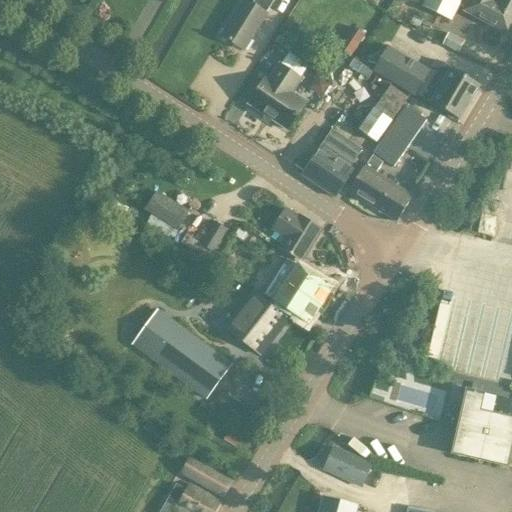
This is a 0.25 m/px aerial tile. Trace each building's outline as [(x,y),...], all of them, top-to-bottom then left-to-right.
[(274,0),(255,0),(252,5),(245,0),(222,36),(244,50),(267,14),(275,0),(274,0)] [(508,34),(511,27),(511,0),(427,0),(423,7),(452,22),(460,6),(466,9),(464,12),(508,34)] [(338,50),(351,58),(366,36),(353,28),(338,50)] [(449,35),(444,46),(458,53),(463,43),(449,35)] [(460,119),(479,86),(436,61),(429,72),(387,48),(373,72),(415,97),(416,94),(460,119)] [(368,80),(373,72),(354,60),(349,67),(368,80)] [(288,130),(306,104),(291,94),(300,80),(280,66),(270,80),(267,78),(249,104),(288,130)] [(359,131),(377,143),(409,98),(390,85),(359,131)] [(394,168),(425,121),(404,108),(373,155),(394,168)] [(350,168),(361,151),(331,131),(308,165),(300,160),(295,168),(303,173),(301,176),(335,198),(353,170),(350,168)] [(396,222),(412,197),(375,174),(382,163),(371,156),(349,193),(396,222)] [(178,231),(189,213),(157,194),(146,211),(178,231)] [(301,263),(322,230),(300,216),(299,217),(286,209),(273,230),(286,238),(279,249),(301,263)] [(213,252),(226,231),(215,224),(201,245),(213,252)] [(251,249),(257,240),(240,229),(234,239),(251,249)] [(286,259),(275,277),(320,305),(332,286),(298,265),(297,266),(286,259)] [(320,305),(275,277),(263,295),(275,302),(274,303),(308,324),(320,305)] [(262,356),(290,318),(272,306),(253,292),(225,329),(262,356)] [(470,366),(477,313),(451,309),(444,363),(470,366)] [(207,399),(232,365),(157,311),(132,345),(207,399)] [(456,440),(452,456),(509,468),(511,468),(511,401),(484,396),(484,395),(467,391),(459,426),(457,426),(454,440),(456,440)] [(376,395),(375,400),(384,403),(386,398),(376,395)] [(158,439),(165,430),(151,420),(144,429),(158,439)] [(325,471),(362,488),(372,466),(336,449),(325,471)] [(207,470),(191,461),(183,475),(199,484),(223,498),(230,487),(231,484),(207,470)] [(191,487),(189,492),(177,485),(161,511),(214,511),(220,504),(191,487)] [(320,511),(355,511),(357,508),(324,499),(320,511)]
